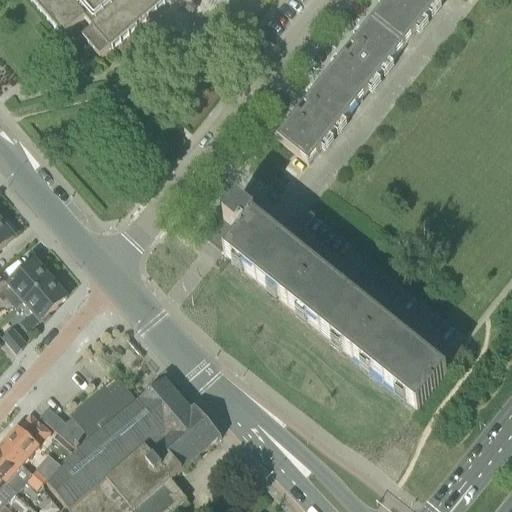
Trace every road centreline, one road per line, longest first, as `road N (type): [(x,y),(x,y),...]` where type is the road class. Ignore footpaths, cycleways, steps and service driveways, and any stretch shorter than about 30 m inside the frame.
road 1 (residential): [(106,276),(328,0)]
road 2 (residential): [(238,411),(114,285)]
road 3 (residential): [(0,416),(114,285)]
road 4 (residential): [(106,276),(0,150)]
road 5 (residential): [(357,511),(238,411)]
road 6 (residential): [(238,411),(320,511)]
road 7 (secondary): [(511,416),(434,511)]
